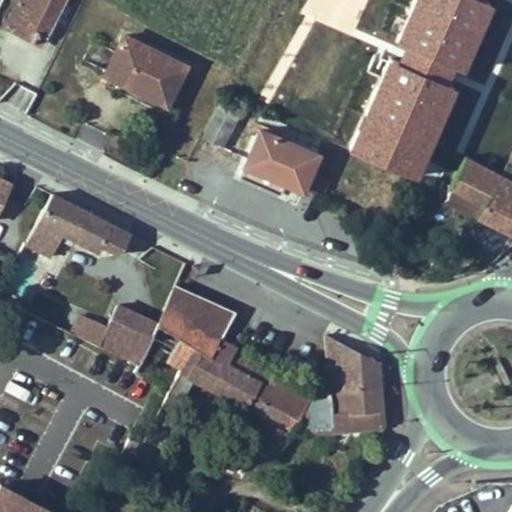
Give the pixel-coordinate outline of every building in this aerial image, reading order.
[(45,37),(64,0),(19,0),(5,26),(34,41),(38,33),(45,37)] [(414,0),(397,41),(406,45),(450,64),(459,69),(488,2),(483,0),(414,0)] [(166,105),(185,66),(124,35),(104,75),(111,78),(166,105)] [(450,64),(406,45),(399,62),(442,81),(450,64)] [(393,60),(389,58),(380,78),(392,84),(395,78),(393,76),(390,70),(391,64),(393,60)] [(349,149),(412,175),(425,146),(416,142),(422,127),(429,112),(438,116),(452,85),(442,81),(399,62),(393,60),(391,64),(390,70),(393,76),(395,78),(392,84),(380,78),(365,114),(374,118),(367,133),(358,129),(349,149)] [(166,105),(111,78),(107,85),(162,112),(166,105)] [(222,147),(241,108),(223,98),(202,137),(222,147)] [(422,127),(432,131),(438,116),(429,112),(422,127)] [(374,118),(365,114),(358,129),(367,133),(374,118)] [(416,142),(425,146),(432,131),(422,127),(416,142)] [(310,172),(318,155),(259,129),(239,176),(279,193),(283,183),(302,191),(305,183),(310,172)] [(171,172),(175,162),(166,157),(161,167),(171,172)] [(511,233),(511,167),(507,165),(502,176),(465,157),(450,186),(453,187),(484,203),(477,216),(511,233)] [(328,181),(310,172),(305,183),(323,192),(328,181)] [(0,206),(11,184),(0,178),(0,206)] [(484,203),(453,187),(443,203),(475,219),(477,216),(484,203)] [(51,193),(25,243),(50,256),(59,239),(62,233),(74,239),(98,252),(101,246),(119,255),(131,233),(51,193)] [(62,233),(59,239),(71,245),(74,239),(62,233)] [(46,287),(49,283),(44,279),(41,284),(46,287)] [(218,339),(235,311),(174,284),(157,323),(177,336),(166,360),(181,369),(188,373),(201,351),(226,367),(232,355),(235,349),(218,339)] [(121,356),(140,315),(116,304),(107,325),(98,345),(121,356)] [(107,325),(79,314),(71,333),(98,345),(107,325)] [(157,323),(140,315),(121,356),(129,359),(138,364),(157,323)] [(134,377),(137,371),(170,390),(171,390),(181,369),(166,360),(177,336),(157,323),(138,364),(129,359),(122,373),(133,379),(134,377)] [(379,385),(377,362),(324,335),(327,365),(342,364),(345,389),(349,388),(349,386),(366,384),(366,387),(379,385)] [(235,370),(241,360),(232,355),(226,367),(201,351),(188,373),(194,377),(262,414),(248,442),(275,456),(290,430),(292,431),(333,431),(383,426),(379,385),(366,387),(366,384),(349,386),(349,388),(345,389),(342,364),(327,365),(328,378),(310,396),(246,362),(240,373),(235,370)] [(246,363),(241,360),(235,370),(240,373),(246,363)] [(188,373),(181,369),(171,390),(170,390),(167,395),(142,445),(130,439),(122,456),(150,470),(175,421),(168,418),(171,413),(174,415),(194,377),(188,373)] [(167,395),(170,390),(137,371),(134,377),(167,395)] [(105,378),(96,398),(117,407),(126,387),(105,378)] [(0,467),(16,436),(14,435),(28,408),(5,396),(0,404),(0,467)] [(63,423),(45,457),(74,472),(91,438),(63,423)] [(150,470),(122,456),(119,460),(148,474),(150,470)]
